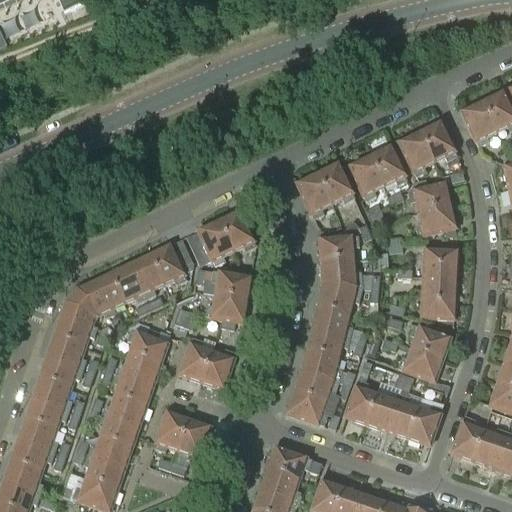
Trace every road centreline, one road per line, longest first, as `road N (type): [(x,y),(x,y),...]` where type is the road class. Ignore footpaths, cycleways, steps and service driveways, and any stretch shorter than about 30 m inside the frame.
road 1 (tertiary): [(0,172),(274,54),(471,0)]
road 2 (residential): [(426,487),(467,365),(483,247),(477,196),(432,87)]
road 3 (residential): [(0,428),(46,287),(61,265),(261,169)]
road 4 (residential): [(254,429),(288,294),(282,234),(261,169)]
road 5 (residential): [(261,169),(432,87)]
road 6 (residential): [(426,487),(254,429)]
